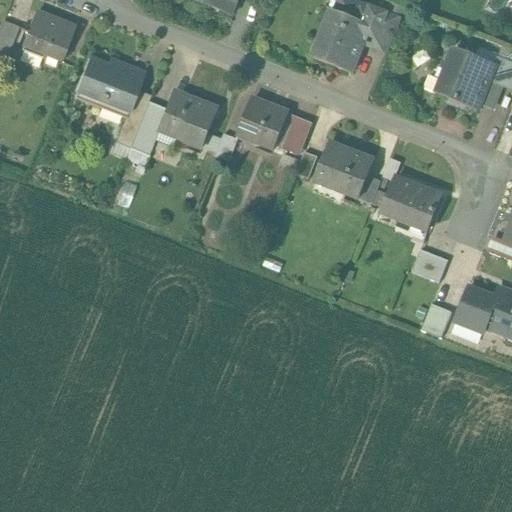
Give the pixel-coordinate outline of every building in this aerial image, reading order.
[(191,0),(232,16),(237,0),(191,0)] [(368,28),(332,14),(313,61),(351,75),(362,45),(369,29),(368,28)] [(74,31),(35,16),(22,49),(61,64),(74,31)] [(397,33),(370,23),(368,28),(369,29),(362,45),(388,56),(397,33)] [(4,24),(0,32),(0,65),(4,67),(18,30),(4,24)] [(494,68),(454,52),(436,97),(477,113),(489,85),(495,68),(494,68)] [(511,65),(497,60),(494,68),(495,68),(489,85),(511,93),(511,65)] [(126,69),(110,62),(107,68),(90,61),(72,107),(74,107),(78,96),(126,116),(126,117),(128,118),(137,94),(142,82),(124,74),(126,69)] [(137,94),(128,118),(126,117),(115,145),(129,151),(148,105),(150,99),(137,94)] [(217,113),(171,95),(165,112),(157,133),(158,133),(203,151),(217,113)] [(288,116),(252,102),(238,138),(274,152),(288,116)] [(148,105),(129,151),(148,159),(158,133),(157,133),(165,112),(148,105)] [(297,117),(284,151),(301,158),(314,124),(297,117)] [(238,142),(224,136),(215,159),(230,164),(238,142)] [(374,164),(329,146),(314,184),(359,202),(368,179),(374,164)] [(317,160),(304,154),(296,177),(309,182),(317,160)] [(381,184),(368,179),(359,202),(372,207),(381,184)] [(441,199),(395,181),(381,216),(427,234),(441,199)] [(448,264),(420,253),(411,275),(439,286),(448,264)] [(511,299),(497,293),(494,300),(469,290),(455,325),(482,336),(485,330),(511,340),(511,299)] [(451,315),(431,307),(421,333),(441,341),(451,315)]
